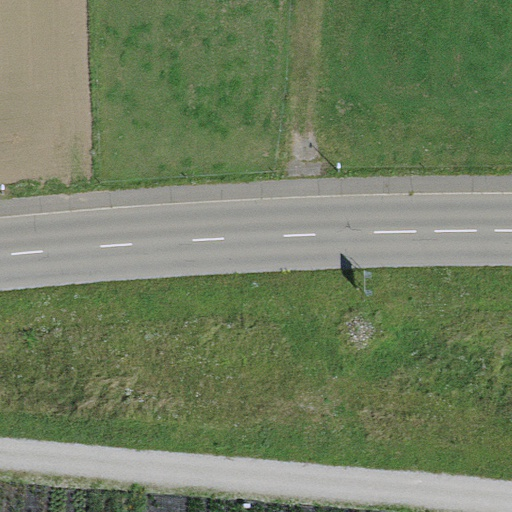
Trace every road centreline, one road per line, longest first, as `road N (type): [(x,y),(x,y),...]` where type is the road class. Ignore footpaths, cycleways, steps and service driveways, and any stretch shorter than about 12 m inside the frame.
road 1 (tertiary): [(511,228),(307,232),(0,255)]
road 2 (track): [(307,232),(319,0)]
